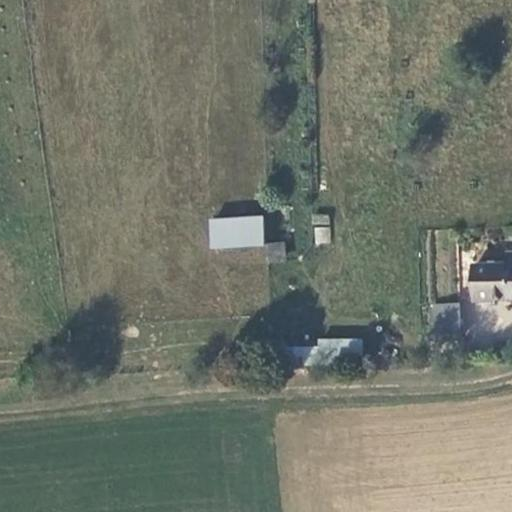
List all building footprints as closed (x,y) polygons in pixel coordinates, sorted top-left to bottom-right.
[(208,247),(263,248),(263,217),(208,217),(208,247)] [(331,244),(331,228),(314,228),(314,244),(331,244)] [(269,262),(286,258),(282,241),(265,245),(269,262)] [(511,297),(511,251),(510,251),(511,263),(478,265),(479,298),(511,297)] [(459,302),(429,304),(431,341),(461,339),(459,302)] [(325,347),(250,347),(250,368),(278,368),(278,364),(323,365),(325,347)]
